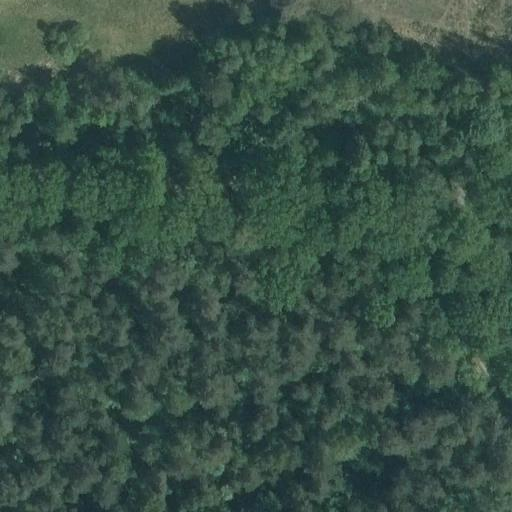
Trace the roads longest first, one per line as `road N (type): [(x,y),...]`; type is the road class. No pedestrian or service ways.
road 1 (tertiary): [(0,204),(511,227)]
road 2 (track): [(511,455),(383,222)]
